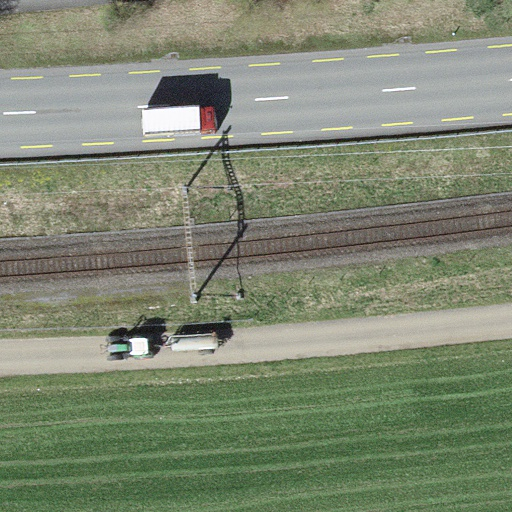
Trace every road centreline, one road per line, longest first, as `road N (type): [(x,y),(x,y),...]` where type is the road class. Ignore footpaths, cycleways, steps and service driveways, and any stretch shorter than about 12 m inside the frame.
road 1 (unclassified): [(511,320),(0,355)]
road 2 (primary): [(0,112),(511,78)]
